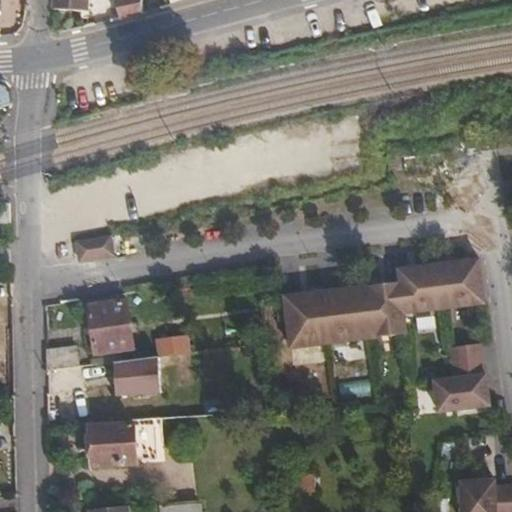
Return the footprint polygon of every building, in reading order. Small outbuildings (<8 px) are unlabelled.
[(138,11),(137,0),(112,0),(112,16),(138,11)] [(0,107),(12,105),(12,96),(0,86),(0,107)] [(106,233),(72,238),(75,257),(109,252),(106,233)] [(480,302),(474,258),(393,267),(395,280),(279,294),(285,346),(401,332),(399,311),(480,302)] [(141,347),(135,301),(96,305),(102,351),(141,347)] [(156,338),(158,354),(190,350),(188,334),(156,338)] [(444,346),(448,377),(429,379),(432,410),(484,404),(477,342),(444,346)] [(83,345),(55,348),(55,368),(85,364),(83,345)] [(208,426),(208,419),(215,419),(215,411),(123,417),(123,422),(85,423),(86,461),(130,460),(130,452),(145,451),(144,429),(208,426)] [(309,473),(298,474),(299,490),(310,490),(309,473)] [(455,480),(455,511),(511,511),(511,484),(509,484),(489,485),(489,479),(455,480)] [(193,511),(192,498),(152,499),(153,511),(193,511)] [(123,511),(122,503),(87,508),(87,511),(123,511)]
